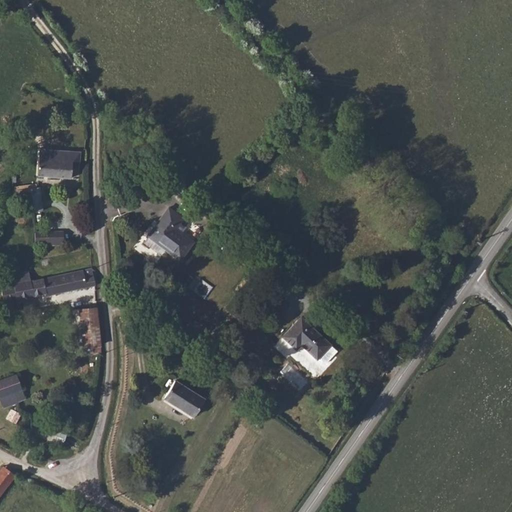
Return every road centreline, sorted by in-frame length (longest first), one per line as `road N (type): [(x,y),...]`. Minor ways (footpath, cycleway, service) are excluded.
road 1 (unclassified): [(70,491),(100,429),(110,382),(91,104),(21,0)]
road 2 (tertiary): [(472,278),(311,511)]
